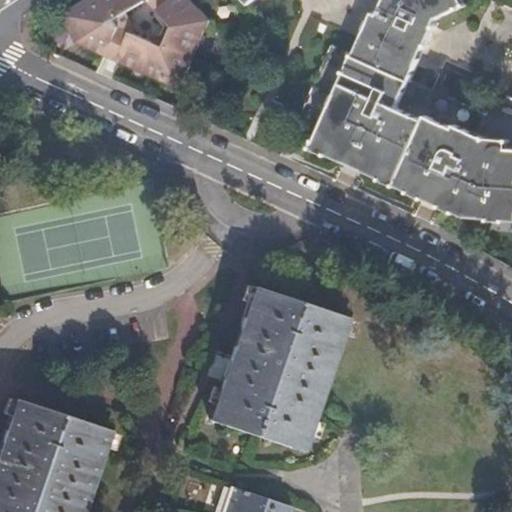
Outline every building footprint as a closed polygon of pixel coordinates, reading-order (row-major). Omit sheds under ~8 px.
[(86,45),(112,55),(123,30),(121,13),(131,7),(141,0),(83,0),(81,2),(86,45)] [(222,15),(205,0),(167,0),(164,3),(185,23),(178,41),(175,49),(165,45),(134,33),(124,60),(193,88),(222,15)] [(389,0),(385,10),(381,10),(359,51),(365,54),(358,68),(354,67),(320,135),(348,149),(371,161),(400,176),(398,181),(416,190),(417,187),(420,186),(427,190),(446,199),(459,205),(457,210),(470,216),(491,217),(491,213),(492,211),(502,211),(506,216),(506,218),(511,218),(511,145),(510,145),(485,144),(485,135),(459,123),(455,128),(428,114),(425,118),(400,104),(448,13),(465,4),(463,0),(389,0)] [(123,30),(112,55),(124,60),(134,33),(131,7),(121,13),(123,30)] [(168,36),(165,45),(175,49),(178,41),(168,36)] [(352,66),(354,67),(358,68),(365,54),(359,51),(352,66)] [(345,155),(348,149),(320,135),(317,140),(345,155)] [(511,137),(485,135),(485,144),(510,145),(511,137)] [(369,166),(398,181),(400,176),(371,161),(369,166)] [(444,204),(457,210),(459,205),(446,199),(444,204)] [(224,369),(207,418),(301,450),(346,318),(253,286),(224,369)] [(0,440),(0,511),(79,511),(109,428),(16,396),(0,440)] [(227,485),(217,511),(283,511),(285,506),(227,485)]
